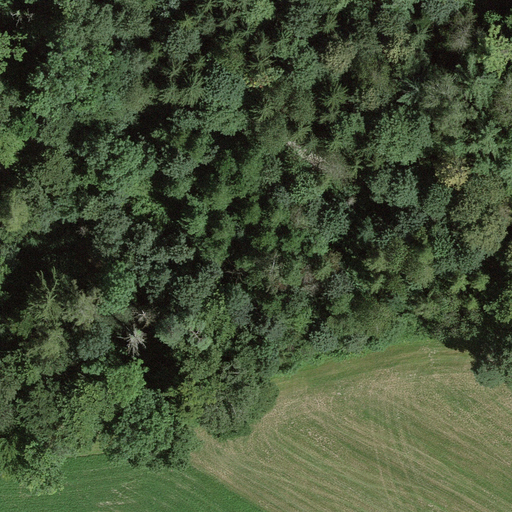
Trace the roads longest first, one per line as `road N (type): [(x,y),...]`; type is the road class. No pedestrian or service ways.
road 1 (track): [(0,143),(9,148),(182,104),(247,124),(443,222)]
road 2 (track): [(443,222),(431,189),(277,0)]
